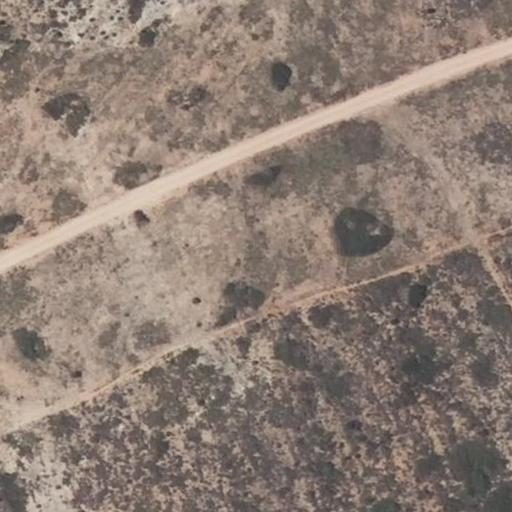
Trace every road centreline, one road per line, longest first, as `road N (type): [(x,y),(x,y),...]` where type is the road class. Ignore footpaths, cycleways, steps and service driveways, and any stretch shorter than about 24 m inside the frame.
road 1 (track): [(0,263),(184,168),(511,45)]
road 2 (track): [(0,425),(283,310),(511,231)]
road 3 (track): [(371,98),(419,147),(511,306)]
